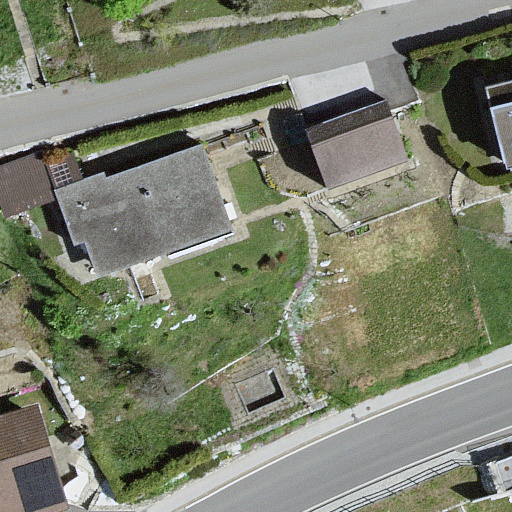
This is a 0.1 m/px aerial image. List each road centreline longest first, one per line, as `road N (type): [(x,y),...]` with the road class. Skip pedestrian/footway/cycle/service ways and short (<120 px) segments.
road 1 (residential): [(0,126),(356,48),(511,4)]
road 2 (tertiary): [(511,398),(328,470),(245,511)]
